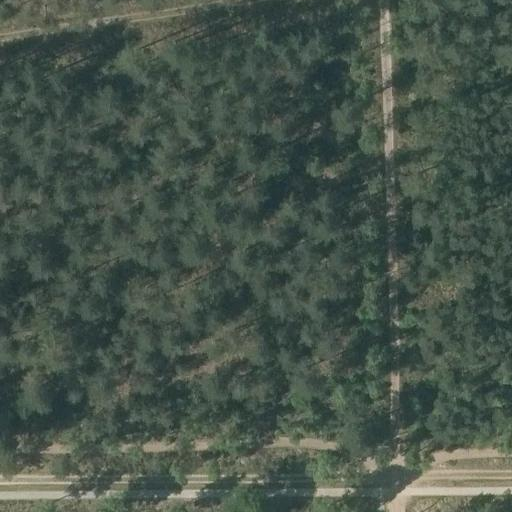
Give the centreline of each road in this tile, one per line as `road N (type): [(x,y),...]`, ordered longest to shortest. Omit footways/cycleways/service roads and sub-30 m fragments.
road 1 (track): [(382,0),(402,473)]
road 2 (track): [(402,473),(0,481)]
road 3 (track): [(249,0),(0,38)]
